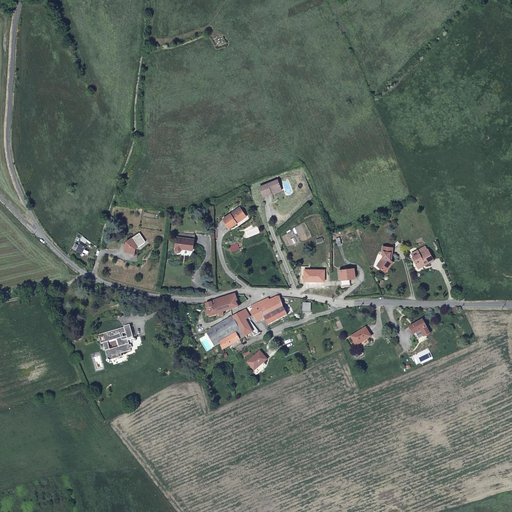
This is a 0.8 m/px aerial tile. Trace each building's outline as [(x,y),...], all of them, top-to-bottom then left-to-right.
[(264,197),(273,194),(272,192),(282,188),(278,179),(260,186),(264,197)] [(241,206),(224,217),(229,226),(247,215),(241,206)] [(139,248),(140,246),(146,242),(140,234),(132,239),(126,243),(125,252),(135,254),(136,249),(139,248)] [(193,252),(194,244),(195,236),(178,234),(176,251),(177,252),(178,253),(180,253),(181,252),(183,250),(193,252)] [(81,242),(77,248),(83,251),(86,245),(85,245),(86,244),(82,241),(81,243),(81,242)] [(238,243),(230,246),(232,251),(240,248),(238,243)] [(389,265),(393,259),(390,257),(392,245),(381,244),(380,253),(381,253),(381,256),(376,264),(381,268),(385,262),(389,265)] [(433,260),(428,249),(412,256),(416,264),(423,262),(424,264),(433,260)] [(354,267),(339,269),(341,279),(356,277),(354,267)] [(304,269),(304,281),(324,281),(324,269),(304,269)] [(236,294),(213,302),(218,314),(220,314),(220,315),(222,316),(223,317),(224,316),(225,314),(226,313),(230,311),(232,311),(241,307),(248,301),(244,294),(236,294)] [(269,298),(250,309),(258,323),(266,319),(270,325),(288,316),(284,309),(280,297),(277,297),(270,300),(269,298)] [(218,314),(213,302),(208,303),(209,309),(211,309),(212,316),(218,314)] [(247,310),(234,317),(246,337),(253,333),(254,333),(252,328),(248,319),(252,318),(247,310)] [(237,333),(241,340),(246,337),(234,317),(233,317),(207,332),(216,345),(221,342),(237,333)] [(419,322),(410,327),(414,334),(422,331),(423,330),(426,336),(431,334),(428,328),(424,320),(419,322)] [(256,325),(252,328),(254,333),(253,333),(255,336),(262,333),(256,325)] [(131,326),(100,336),(102,344),(104,344),(109,359),(108,362),(110,363),(112,361),(114,360),(113,357),(122,354),(132,351),(129,341),(135,339),(131,326)] [(357,345),(372,336),(367,326),(352,335),(357,345)] [(221,342),(224,350),(241,340),(237,333),(221,342)] [(248,362),(256,370),(254,372),(258,376),(258,377),(269,367),(264,362),(268,359),(261,351),(248,362)]
